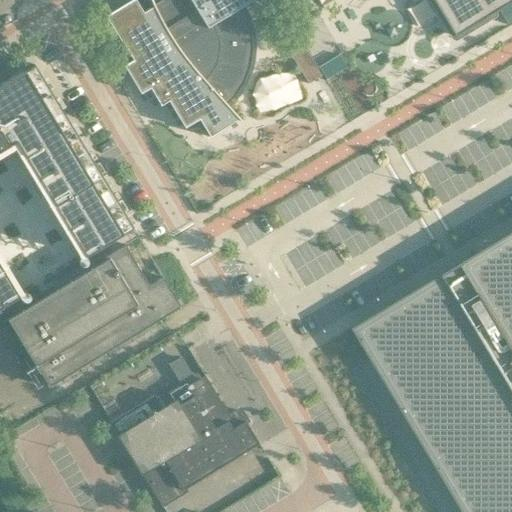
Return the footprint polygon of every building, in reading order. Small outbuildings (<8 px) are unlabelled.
[(241,8),(244,6),(254,0),(163,0),(142,13),(134,0),(131,0),(105,16),(106,18),(107,17),(122,43),(121,43),(122,45),(123,44),(132,60),(123,66),(124,67),(125,67),(140,92),(139,93),(140,94),(150,89),(159,105),(160,106),(169,101),(184,127),(183,127),(184,129),(199,120),(208,136),(209,138),(238,120),(241,122),(242,121),(227,105),(233,99),(243,85),(250,68),(253,50),(251,32),(246,15),(241,8)] [(496,12),(511,1),(511,0),(432,0),(436,5),(455,37),(496,12)] [(287,50),(308,85),(321,77),(300,42),(287,50)] [(0,311),(25,296),(46,284),(55,278),(56,280),(75,269),(95,257),(94,255),(114,242),(134,230),(132,228),(110,191),(71,126),(34,65),(29,68),(24,71),(23,70),(0,83),(0,311)] [(511,511),(511,230),(349,328),(368,359),(350,369),(436,511),(511,511)] [(124,245),(101,258),(103,261),(6,320),(35,368),(36,367),(47,384),(46,385),(47,387),(180,307),(179,306),(182,304),(179,300),(176,301),(162,277),(148,285),(124,245)] [(182,491),(259,444),(238,411),(229,417),(208,381),(192,391),(186,382),(167,393),(172,402),(161,409),(153,395),(109,422),(117,436),(116,436),(141,476),(142,476),(147,484),(169,470),(182,491)]
